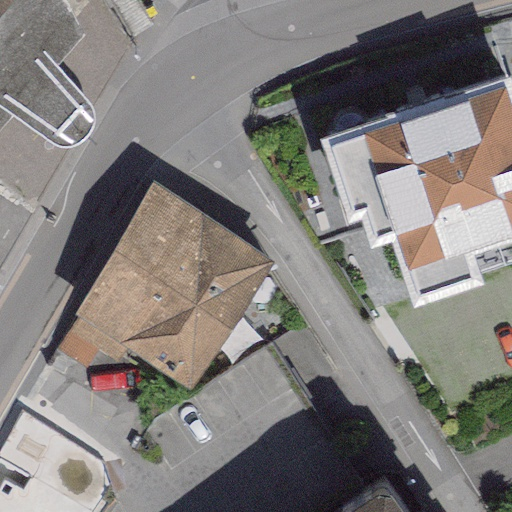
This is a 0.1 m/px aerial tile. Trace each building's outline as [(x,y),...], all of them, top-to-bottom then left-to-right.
[(0,0),(0,113),(8,105),(52,58),(89,20),(67,0),(0,0)] [(511,43),(320,107),(344,177),(356,173),(365,201),(385,194),(500,155),(492,131),(511,123),(511,43)] [(52,58),(8,105),(56,134),(75,132),(85,119),(90,104),(89,92),(52,58)] [(511,123),(492,131),(500,155),(385,194),(412,271),(511,237),(511,123)] [(272,260),(155,188),(67,330),(118,362),(125,351),(191,392),(272,260)] [(511,259),(392,321),(480,451),(511,432),(511,259)] [(411,473),(390,443),(375,443),(285,511),(449,511),(427,475),(411,473)]
